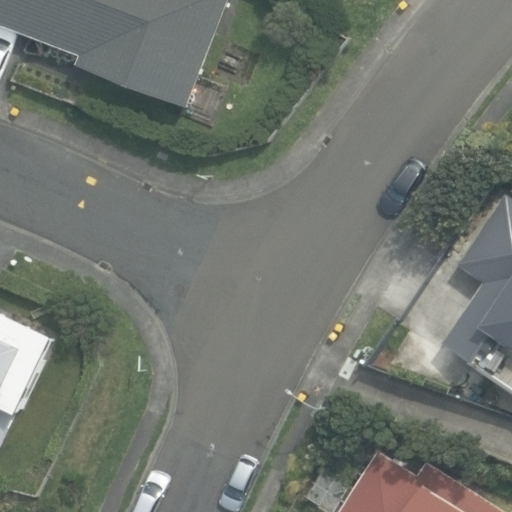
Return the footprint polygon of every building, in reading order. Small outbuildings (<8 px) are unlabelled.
[(87,62),(199,105),(238,0),(3,0),(0,8),(0,20),(90,54),(87,62)] [(511,307),(473,366),(508,390),(511,385),(511,307)] [(0,439),(10,444),(26,408),(12,402),(38,347),(0,329),(0,439)] [(337,511),(339,511),(373,457),(346,441),(312,497),(337,511)] [(511,511),(511,507),(434,458),(424,474),(385,450),(345,511),(511,511)]
